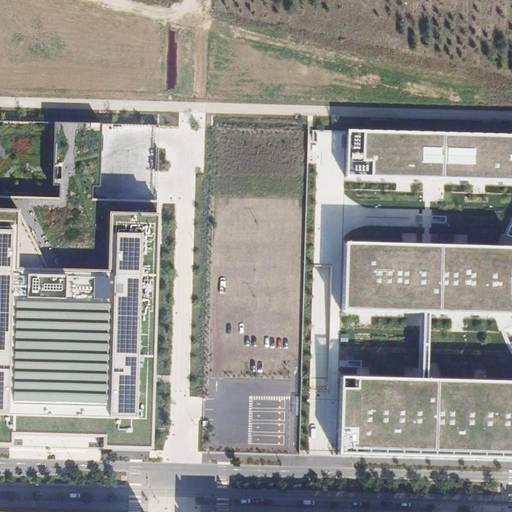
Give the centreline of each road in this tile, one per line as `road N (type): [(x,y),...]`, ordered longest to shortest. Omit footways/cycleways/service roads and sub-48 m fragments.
road 1 (residential): [(177,471),(188,107)]
road 2 (secondary): [(176,491),(511,499)]
road 3 (secondary): [(511,478),(177,471)]
road 4 (secondary): [(177,471),(0,466)]
road 5 (secondary): [(0,486),(176,491)]
